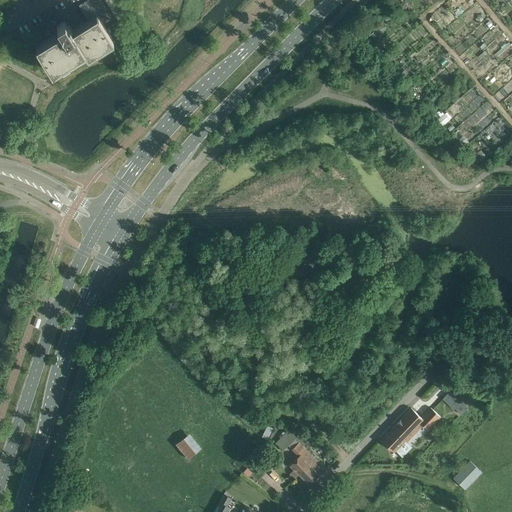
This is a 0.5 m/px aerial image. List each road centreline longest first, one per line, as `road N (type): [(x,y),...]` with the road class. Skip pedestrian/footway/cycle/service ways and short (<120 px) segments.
road 1 (secondary): [(123,233),(190,144),(333,0)]
road 2 (secondary): [(19,511),(82,314),(123,233)]
road 3 (track): [(349,459),(309,424),(256,416),(240,403),(255,318),(312,266)]
road 4 (secondary): [(295,0),(146,154),(105,214)]
road 5 (secondary): [(98,226),(58,305),(0,486)]
road 6 (residential): [(302,511),(422,380),(472,355),(511,347)]
